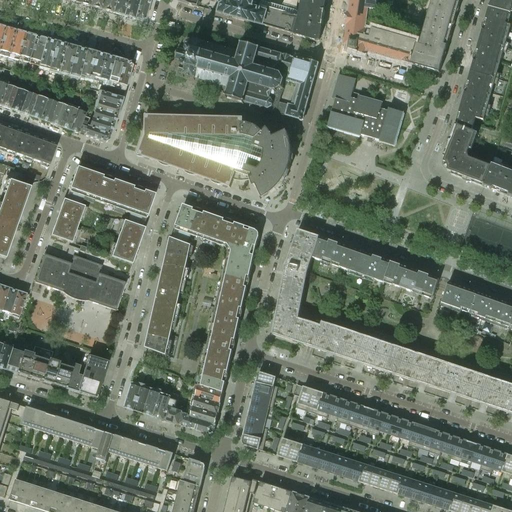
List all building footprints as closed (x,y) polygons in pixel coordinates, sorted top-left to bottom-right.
[(103,0),(91,0),(89,7),(101,10),(103,0)] [(115,0),(103,0),(101,10),(112,13),(115,0)] [(115,0),(112,13),(123,16),(127,0),(115,0)] [(138,0),(127,0),(123,16),(133,19),(138,0)] [(138,0),(133,19),(141,21),(144,20),(149,0),(138,0)] [(252,8),(254,0),(177,0),(178,2),(188,5),(194,7),(194,6),(198,8),(200,2),(200,0),(230,0),(230,1),(224,0),(219,0),(219,4),(221,4),(218,13),(226,15),(226,16),(255,24),(262,26),(263,25),(291,33),(290,34),(294,35),(299,16),(266,7),(265,11),(252,8)] [(324,19),(325,12),(324,12),(325,0),(301,0),(299,16),(294,35),(316,42),(317,42),(318,42),(319,41),(320,40),(322,27),(324,19)] [(377,0),(350,0),(347,27),(344,47),(349,47),(349,51),(357,52),(356,53),(366,56),(367,53),(410,65),(411,65),(417,44),(416,44),(417,43),(373,30),(372,32),(366,31),(367,23),(369,24),(371,11),(376,12),(377,0)] [(439,73),(450,37),(460,0),(435,0),(424,41),(434,44),(432,49),(417,44),(411,65),(439,73)] [(511,3),(511,0),(492,0),(488,8),(509,14),(511,15),(511,9),(511,3)] [(509,14),(488,8),(485,20),(487,21),(484,31),(482,30),(479,41),(504,48),(510,26),(508,25),(511,16),(509,14)] [(15,31),(5,28),(0,44),(0,55),(7,57),(15,31)] [(25,34),(15,31),(7,57),(18,60),(25,34)] [(35,37),(25,34),(18,60),(28,63),(35,37)] [(45,40),(35,37),(28,63),(38,66),(45,40)] [(288,82),(294,58),(290,57),(290,56),(284,54),(283,55),(259,48),(259,47),(242,42),(241,43),(239,43),(239,44),(231,48),(230,48),(230,50),(191,39),(191,40),(188,39),(185,41),(184,44),(186,47),(185,51),(178,49),(175,60),(182,62),(181,65),(180,65),(178,73),(180,73),(181,75),(220,86),(219,88),(220,88),(224,96),(224,97),(226,97),(226,99),(243,104),(244,102),(267,109),(267,111),(276,113),(279,103),(284,89),(281,88),(283,81),(288,82)] [(55,43),(45,40),(38,66),(48,69),(55,43)] [(504,48),(479,41),(476,51),(478,52),(475,62),(473,62),(470,72),(495,79),(504,48)] [(65,46),(55,43),(48,69),(58,72),(65,46)] [(75,49),(65,46),(58,72),(68,75),(75,49)] [(86,51),(75,49),(68,75),(78,78),(79,75),(86,51)] [(95,54),(86,51),(79,75),(84,76),(83,80),(87,82),(95,54)] [(104,57),(95,54),(87,82),(91,83),(92,79),(97,80),(104,57)] [(113,59),(104,57),(97,80),(102,82),(101,86),(105,87),(113,59)] [(294,59),(294,58),(288,82),(297,85),(312,89),(319,63),(308,60),(308,61),(295,57),(294,59)] [(123,62),(113,59),(105,87),(110,88),(111,84),(116,86),(123,62)] [(129,64),(123,62),(116,86),(125,88),(131,67),(129,64)] [(495,79),(470,72),(467,83),(469,83),(466,94),(464,93),(461,103),(486,110),(495,79)] [(335,106),(334,110),(332,110),(327,127),(360,137),(361,135),(379,140),(380,141),(379,142),(394,146),(403,113),(389,109),(388,112),(381,109),(382,104),(382,103),(381,104),(374,102),(374,101),(373,101),(373,102),(366,99),(365,99),(359,97),(358,97),(357,100),(351,99),(356,80),(338,75),(332,98),(335,99),(333,105),(335,106)] [(312,89),(297,85),(291,106),(288,106),(285,116),(299,120),(300,121),(302,122),(304,121),(304,119),(304,118),(312,89)] [(125,88),(116,86),(114,90),(118,91),(116,98),(122,100),(124,92),(125,88)] [(6,87),(0,104),(0,106),(9,110),(16,91),(6,87)] [(16,91),(9,110),(19,113),(26,94),(16,91)] [(99,97),(97,103),(119,109),(122,100),(116,98),(98,93),(97,96),(99,97)] [(36,98),(26,94),(19,113),(29,117),(36,98)] [(46,101),(36,98),(29,117),(39,121),(46,101)] [(56,105),(46,101),(39,121),(49,124),(56,105)] [(119,109),(97,103),(96,107),(94,107),(93,110),(94,111),(116,117),(119,109)] [(285,116),(288,106),(279,103),(276,113),(285,116)] [(486,110),(461,103),(459,114),(461,114),(458,125),(473,129),(475,119),(483,121),(486,110)] [(56,105),(49,124),(58,127),(65,108),(56,105)] [(65,108),(58,127),(68,131),(75,112),(65,108)] [(76,109),(75,112),(68,131),(78,134),(80,126),(84,118),(85,115),(79,113),(81,110),(76,109)] [(116,117),(94,111),(91,120),(113,127),(116,117)] [(291,146),(289,139),(286,132),(273,138),(272,136),(271,134),(269,132),(268,131),(267,129),(262,133),(261,132),(259,130),(257,129),(254,128),(252,127),(250,126),(247,125),(245,125),(243,124),(243,118),(234,118),(234,120),(223,120),(223,118),(206,117),(206,119),(195,119),(195,117),(179,117),(179,119),(168,118),(168,116),(151,116),(151,118),(145,118),(145,133),(247,135),(248,132),(250,133),(253,134),(254,135),(256,137),(257,138),(258,139),(261,136),(262,137),(263,139),(265,141),(265,142),(266,143),(266,144),(267,146),(268,149),(268,152),(268,155),(268,159),(267,162),(266,165),(264,168),(262,171),(260,173),(258,171),(246,167),(244,172),(236,169),(235,172),(143,139),(138,154),(144,156),(144,157),(144,158),(159,163),(160,161),(170,165),(170,167),(185,172),(186,170),(196,174),(196,176),(211,181),(212,179),(222,183),(222,185),(230,188),(234,176),(242,179),(244,173),(252,176),(253,178),(250,179),(253,188),(256,187),(262,200),(264,199),(267,197),(270,196),(272,194),(275,191),(280,186),(284,180),(288,174),(290,167),(291,160),(292,153),(291,146)] [(113,127),(91,120),(88,128),(110,135),(113,127)] [(474,161),(469,159),(467,154),(469,149),(471,150),(477,134),(472,132),(473,129),(458,125),(456,124),(451,136),(453,137),(449,147),(447,146),(443,157),(445,158),(443,163),(443,164),(443,165),(443,166),(443,167),(444,168),(444,169),(445,170),(446,171),(452,173),(451,175),(462,179),(463,177),(473,181),(472,183),(483,187),(491,165),(475,159),(474,161)] [(110,135),(88,128),(83,127),(80,126),(78,134),(104,144),(108,142),(110,135)] [(0,149),(14,154),(21,133),(4,127),(0,139),(0,149)] [(247,135),(145,133),(145,136),(143,139),(235,172),(236,169),(244,172),(246,167),(258,171),(260,173),(262,171),(264,168),(266,165),(267,162),(268,159),(268,155),(268,152),(268,149),(267,146),(266,144),(266,143),(265,142),(265,141),(263,139),(262,137),(261,136),(258,139),(257,138),(256,137),(254,135),(253,134),(250,133),(248,132),(247,135)] [(31,160),(38,139),(21,133),(14,154),(31,160)] [(57,145),(47,142),(38,139),(31,160),(40,163),(49,167),(57,145)] [(491,190),(500,167),(491,164),(491,165),(483,187),(491,190)] [(499,193),(508,170),(500,167),(491,190),(499,193)] [(92,173),(76,168),(68,192),(84,198),(92,173)] [(508,197),(511,187),(511,172),(508,170),(499,193),(508,197)] [(39,177),(25,172),(24,176),(38,181),(39,177)] [(114,208),(123,184),(113,180),(112,183),(102,179),(103,177),(92,173),(84,198),(114,208)] [(0,217),(18,223),(30,188),(9,181),(0,206),(0,217)] [(145,219),(154,195),(143,191),(143,193),(132,190),(133,188),(123,184),(114,208),(145,219)] [(63,200),(50,236),(71,243),(84,207),(63,200)] [(194,209),(183,205),(175,230),(197,237),(197,236),(206,240),(215,216),(204,213),(204,215),(193,211),(194,209)] [(225,220),(215,216),(206,240),(216,243),(217,241),(227,245),(234,225),(224,222),(225,220)] [(0,257),(5,259),(18,223),(0,217),(0,257)] [(144,228),(123,221),(111,257),(132,265),(144,228)] [(235,223),(234,225),(227,245),(228,245),(231,251),(230,261),(252,266),(254,256),(251,255),(254,247),(256,247),(257,244),(259,237),(259,236),(259,235),(259,234),(259,233),(258,233),(257,232),(256,231),(235,223)] [(299,319),(301,307),(307,276),(309,269),(312,258),(313,258),(320,238),(319,238),(319,237),(300,231),(299,231),(298,231),(297,232),(285,267),(273,333),(272,334),(273,335),(274,336),(299,344),(307,321),(299,319)] [(170,238),(161,274),(183,282),(191,246),(170,238)] [(333,266),(340,245),(320,238),(313,258),(313,259),(333,266)] [(342,269),(349,248),(340,245),(333,266),(342,269)] [(70,246),(68,253),(77,256),(79,248),(70,246)] [(349,271),(356,250),(349,248),(342,269),(349,271)] [(357,274),(365,253),(356,250),(349,271),(357,274)] [(366,277),(373,256),(365,253),(357,274),(366,277)] [(125,283),(99,274),(102,266),(73,256),(70,264),(44,255),(34,283),(115,311),(125,283)] [(375,280),(382,260),(373,256),(366,277),(375,280)] [(249,277),(252,266),(230,261),(228,261),(227,260),(219,293),(220,293),(244,299),(247,288),(245,287),(247,277),(249,277)] [(384,282),(391,263),(382,260),(375,280),(384,284),(384,282)] [(395,286),(402,266),(391,263),(384,282),(395,286)] [(404,289),(411,270),(402,266),(395,286),(404,289)] [(413,293),(420,273),(411,270),(404,289),(413,293)] [(422,296),(429,276),(420,273),(413,293),(422,296)] [(161,274),(153,311),(174,319),(183,282),(161,274)] [(432,300),(439,280),(429,276),(422,296),(432,300)] [(458,287),(448,283),(441,304),(451,307),(458,287)] [(8,289),(0,287),(0,311),(1,312),(8,289)] [(477,293),(458,287),(451,307),(470,314),(477,293)] [(17,292),(8,289),(1,312),(9,315),(17,292)] [(26,295),(17,292),(9,315),(18,318),(26,295)] [(242,309),(244,299),(220,293),(219,293),(212,324),(237,330),(240,320),(238,319),(240,308),(242,309)] [(479,317),(485,296),(477,293),(470,314),(479,317)] [(502,325),(509,304),(485,296),(479,317),(502,325)] [(509,327),(511,317),(511,305),(509,304),(502,325),(509,327)] [(145,348),(147,349),(166,355),(174,319),(153,311),(145,348)] [(504,382),(482,375),(480,379),(477,378),(478,375),(477,374),(475,378),(472,376),(473,372),(451,365),(450,369),(446,368),(447,364),(445,364),(444,367),(440,366),(442,362),(419,354),(418,359),(414,357),(415,354),(414,354),(413,357),(409,356),(410,352),(389,344),(388,349),(384,347),(385,344),(383,343),(382,347),(379,346),(380,341),(358,334),(357,338),(353,337),(354,334),(353,333),(352,337),(348,335),(349,331),(327,324),(326,328),(322,327),(323,323),(322,322),(321,326),(307,321),(299,344),(313,349),(312,354),(311,355),(312,355),(312,356),(322,359),(323,359),(324,359),(324,358),(327,349),(334,351),(331,360),(331,361),(331,362),(332,363),(353,370),(354,370),(354,369),(355,369),(355,368),(358,359),(365,361),(362,371),(361,371),(362,372),(362,373),(363,373),(384,380),(385,380),(386,379),(389,369),(396,371),(393,381),(393,382),(393,383),(394,383),(415,390),(416,390),(417,389),(420,379),(427,382),(424,391),(423,392),(424,392),(424,393),(425,393),(446,400),(447,400),(448,400),(448,399),(451,390),(458,392),(455,401),(455,402),(455,403),(456,403),(456,404),(477,410),(477,411),(478,410),(479,410),(482,400),(489,402),(486,412),(485,412),(486,413),(486,414),(487,414),(508,421),(509,421),(509,420),(510,420),(511,413),(511,387),(511,390),(508,388),(509,385),(507,384),(506,388),(502,387),(504,382)] [(235,341),(237,330),(212,324),(205,356),(230,361),(232,351),(230,351),(233,340),(235,341)] [(3,345),(0,352),(0,368),(4,370),(12,348),(3,345)] [(67,390),(73,371),(58,366),(58,364),(50,361),(52,354),(35,349),(32,356),(23,353),(22,355),(11,352),(4,370),(67,390)] [(96,399),(107,363),(82,355),(78,367),(74,366),(73,371),(67,390),(96,399)] [(223,382),(226,372),(228,372),(230,361),(205,356),(200,378),(201,378),(199,386),(200,387),(201,387),(223,394),(225,383),(223,382)] [(154,370),(144,367),(143,372),(153,375),(154,370)] [(276,378),(261,373),(258,375),(256,383),(277,388),(278,388),(274,387),(276,378)] [(132,385),(128,396),(124,408),(134,411),(142,384),(139,383),(137,387),(132,385)] [(275,399),(277,388),(256,383),(253,394),(275,399)] [(142,384),(134,411),(143,414),(151,391),(146,390),(147,386),(142,384)] [(300,398),(303,387),(297,385),(293,395),(300,398)] [(223,394),(201,387),(200,387),(197,397),(220,404),(223,394)] [(306,412),(313,391),(303,387),(300,398),(296,408),(306,412)] [(151,391),(143,414),(153,417),(161,393),(162,390),(158,389),(156,393),(151,391)] [(317,415),(324,394),(313,391),(306,412),(317,415)] [(165,421),(172,397),(161,393),(153,417),(165,421)] [(183,411),(177,409),(179,402),(180,396),(173,394),(172,397),(165,421),(178,425),(183,412),(183,411)] [(272,409),(275,399),(253,394),(251,404),(272,409)] [(326,418),(333,397),(324,394),(317,415),(326,418)] [(220,404),(197,397),(194,407),(218,415),(220,404)] [(337,422),(344,401),(333,397),(326,418),(327,419),(328,415),(337,418),(336,422),(337,422)] [(0,438),(8,414),(11,403),(0,399),(0,438)] [(347,425),(354,404),(344,401),(337,422),(347,425)] [(26,408),(11,403),(8,414),(22,419),(26,408)] [(272,410),(272,409),(251,404),(248,414),(266,419),(268,409),(272,410)] [(357,429),(364,408),(354,404),(347,425),(357,429)] [(218,415),(194,407),(192,415),(191,418),(216,425),(218,415)] [(28,408),(22,425),(32,429),(38,411),(28,408)] [(368,432),(374,411),(364,408),(357,429),(368,432)] [(38,411),(32,429),(42,432),(47,414),(38,411)] [(378,435),(385,414),(374,411),(368,432),(378,435)] [(191,418),(192,415),(183,412),(178,425),(210,435),(214,433),(216,425),(191,418)] [(47,414),(42,432),(51,435),(57,417),(56,417),(47,414)] [(264,429),(266,419),(248,414),(246,425),(267,430),(264,429)] [(389,435),(395,418),(385,414),(378,435),(379,436),(380,432),(389,435)] [(57,417),(51,435),(61,438),(67,421),(57,417)] [(400,438),(405,421),(395,418),(389,435),(400,438)] [(67,421),(61,438),(71,441),(76,424),(73,423),(67,421)] [(409,446),(416,425),(405,421),(400,438),(409,442),(408,445),(409,446)] [(76,424),(71,441),(80,444),(86,427),(81,425),(76,424)] [(265,441),(267,430),(246,425),(243,436),(265,441)] [(419,449),(426,428),(416,425),(409,446),(419,449)] [(86,427),(80,444),(90,447),(96,430),(90,428),(86,427)] [(429,452),(436,431),(426,428),(419,449),(429,452)] [(96,430),(90,447),(100,450),(105,433),(96,430)] [(439,456),(446,435),(436,431),(429,452),(439,456)] [(100,450),(97,460),(106,463),(109,453),(114,436),(105,433),(100,450)] [(449,459),(456,438),(446,435),(439,456),(440,456),(441,452),(450,455),(449,459)] [(114,436),(109,453),(118,456),(124,439),(122,438),(114,436)] [(262,452),(265,441),(243,436),(242,442),(243,446),(262,452)] [(460,463),(467,442),(456,438),(449,459),(460,463)] [(124,439),(118,456),(128,459),(134,442),(124,439)] [(288,460),(293,442),(283,439),(277,457),(288,460)] [(134,442),(128,459),(138,462),(143,445),(139,444),(134,442)] [(298,463),(303,446),(293,442),(288,460),(298,463)] [(470,466),(477,445),(467,442),(460,463),(470,466)] [(143,445),(138,462),(148,465),(153,448),(147,446),(143,445)] [(480,469),(487,448),(477,445),(470,466),(472,462),(481,466),(480,469)] [(308,466),(313,449),(303,446),(298,463),(308,466)] [(153,448),(148,465),(157,469),(163,451),(156,449),(153,448)] [(490,473),(497,452),(487,448),(480,469),(490,473)] [(318,469),(323,452),(313,449),(308,466),(318,469)] [(163,451),(157,469),(167,472),(170,464),(173,455),(165,452),(163,451)] [(328,473),(334,455),(323,452),(318,469),(328,473)] [(502,472),(507,455),(497,452),(490,473),(491,473),(492,469),(502,472)] [(338,476),(344,459),(334,455),(328,473),(338,476)] [(510,480),(511,474),(511,456),(507,455),(502,472),(511,476),(510,479),(510,480)] [(24,456),(23,460),(154,500),(156,496),(99,479),(92,477),(24,456)] [(349,479),(354,462),(344,459),(338,476),(349,479)] [(190,460),(187,471),(203,476),(205,468),(203,464),(190,460)] [(359,483),(364,465),(354,462),(349,479),(359,483)] [(369,486),(374,468),(364,465),(359,483),(369,486)] [(378,489),(384,471),(374,468),(369,486),(378,489)] [(94,471),(92,477),(99,479),(101,473),(94,471)] [(187,471),(183,482),(200,488),(203,476),(187,471)] [(388,492),(394,475),(384,471),(378,489),(388,492)] [(2,483),(8,486),(11,476),(4,474),(2,483)] [(398,495),(404,478),(394,475),(388,492),(398,495)] [(244,511),(247,502),(249,494),(254,495),(257,482),(251,480),(251,482),(233,478),(224,511),(244,511)] [(408,498),(414,481),(404,478),(398,495),(408,498)] [(16,480),(10,500),(30,507),(36,487),(17,481),(17,480),(16,480)] [(195,511),(198,499),(200,488),(183,482),(181,481),(175,506),(195,511)] [(418,502),(424,484),(414,481),(408,498),(418,502)] [(271,486),(260,482),(253,504),(269,509),(276,488),(271,486)] [(429,505),(434,487),(424,484),(418,502),(429,505)] [(49,511),(56,493),(36,487),(30,507),(46,511),(49,511)] [(439,508),(445,491),(434,487),(429,505),(439,508)] [(282,490),(276,488),(269,509),(279,511),(286,511),(292,493),(282,489),(282,490)] [(449,511),(455,494),(445,491),(439,508),(449,511)] [(71,511),(75,499),(56,493),(49,511),(71,511)] [(305,511),(309,498),(293,493),(286,511),(305,511)] [(451,511),(459,511),(465,497),(455,494),(449,511),(451,511)] [(470,511),(474,500),(465,497),(459,511),(470,511)] [(323,511),(326,503),(309,498),(305,511),(323,511)] [(92,511),(95,505),(75,499),(71,511),(92,511)] [(481,511),(484,503),(474,500),(470,511),(481,511)] [(342,511),(343,509),(326,503),(323,511),(342,511)] [(491,511),(494,506),(484,503),(481,511),(491,511)]
